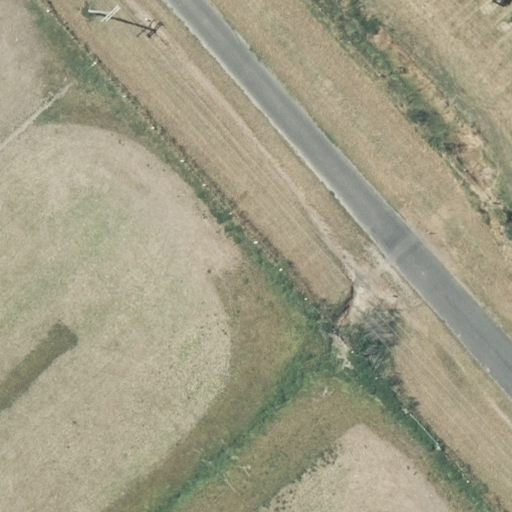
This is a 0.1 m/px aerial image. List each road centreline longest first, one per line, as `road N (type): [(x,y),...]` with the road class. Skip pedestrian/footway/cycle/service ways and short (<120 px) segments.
road 1 (unclassified): [(511,367),(183,0)]
road 2 (track): [(511,92),(426,0)]
